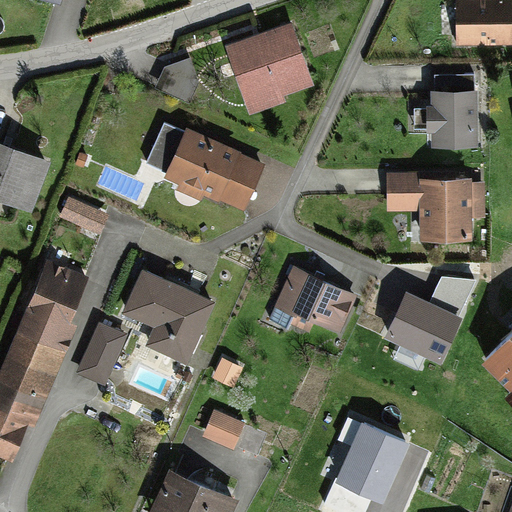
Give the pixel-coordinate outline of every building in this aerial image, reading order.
[(459,10),(459,42),(499,42),(499,10),(459,10)] [(266,103),(317,85),(297,29),(246,47),(266,103)] [(482,139),(482,86),(433,86),(433,139),(482,139)] [(44,160),(0,143),(0,197),(26,207),(44,160)] [(245,180),(170,148),(154,184),(229,217),(245,180)] [(472,179),(400,176),(398,233),(470,236),(472,179)] [(354,285),(297,264),(284,299),(341,320),(354,285)] [(212,300),(140,269),(122,310),(157,325),(151,339),(188,355),(212,300)] [(26,297),(0,366),(0,451),(10,455),(25,415),(39,421),(79,316),(69,313),(75,295),(43,283),(37,301),(26,297)] [(415,291),(397,328),(442,349),(460,312),(415,291)] [(511,325),(486,353),(511,377),(511,325)] [(363,426),(337,482),(381,501),(407,445),(363,426)] [(228,511),(236,495),(168,465),(147,509),(154,511),(228,511)] [(511,511),(511,490),(503,511),(511,511)]
